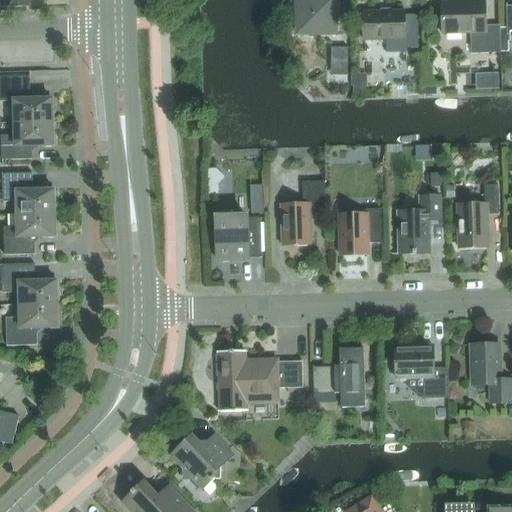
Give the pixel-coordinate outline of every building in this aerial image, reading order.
[(297,35),(336,34),(335,28),(334,0),(290,0),(291,13),(297,12),(297,35)] [(471,54),(501,53),(500,26),(486,27),(484,0),(468,0),(468,2),(441,2),(442,34),(470,33),(471,54)] [(363,41),(386,40),(386,53),(405,53),(405,49),(418,48),(417,15),(404,16),(404,11),(362,13),(363,41)] [(351,27),(335,28),(336,34),(336,36),(351,36),(351,27)] [(333,48),(333,62),(348,62),(348,48),(333,48)] [(13,101),(14,123),(52,123),(52,99),(30,100),(30,77),(0,77),(0,98),(0,102),(13,101)] [(437,87),(425,87),(425,96),(437,96),(437,87)] [(1,136),(1,146),(2,160),(32,160),(32,147),(53,146),(52,123),(14,123),(14,135),(1,136)] [(16,202),(17,214),(55,214),(54,190),(33,191),(32,173),(2,174),(3,202),(16,202)] [(212,175),(208,175),(208,195),(219,195),(219,185),(220,183),(212,175)] [(441,176),(430,176),(431,187),(442,187),(441,176)] [(282,246),(311,245),(310,209),(326,208),(325,182),(302,183),(303,205),(281,206),(282,246)] [(460,249),(486,248),(486,215),(499,215),(498,186),(484,186),(485,204),(459,205),(460,249)] [(392,254),(392,255),(430,254),(429,221),(441,220),(440,196),(419,197),(419,212),(397,213),(398,254),(392,254)] [(263,202),(253,202),(253,215),(264,214),(263,202)] [(340,215),(341,256),(367,256),(367,244),(381,244),(380,210),(365,210),(365,214),(340,215)] [(55,214),(17,214),(17,227),(4,228),(4,256),(35,255),(34,238),(55,237),(55,214)] [(230,214),(215,214),(216,260),(248,259),(248,258),(262,258),(260,218),(247,219),(247,218),(230,218),(230,214)] [(19,293),(19,306),(57,305),(57,281),(35,282),(35,265),(1,265),(1,293),(19,293)] [(57,305),(19,306),(19,318),(6,319),(7,347),(37,346),(37,329),(58,328),(57,305)] [(511,379),(501,380),(499,345),(464,346),(464,347),(471,346),(472,386),(490,385),(490,404),(511,403),(511,379)] [(391,373),(404,385),(411,378),(424,377),(425,399),(448,399),(448,369),(434,369),(433,347),(395,348),(395,369),(391,373)] [(365,408),(364,349),(339,349),(340,366),(313,367),(313,395),(340,394),(341,409),(365,408)] [(219,352),(220,412),(246,412),(246,403),(267,402),(267,389),(303,388),(302,360),(301,360),(301,362),(277,363),(277,361),(245,362),(245,352),(219,352)] [(0,441),(12,445),(19,417),(0,411),(0,441)] [(192,436),(171,456),(184,469),(183,479),(193,479),(202,489),(211,481),(213,482),(215,479),(220,480),(220,467),(233,455),(215,436),(206,444),(199,444),(192,436)] [(194,511),(174,491),(162,502),(144,482),(134,491),(134,490),(131,492),(132,493),(122,503),(130,511),(194,511)] [(379,511),(371,499),(349,511),(379,511)]
